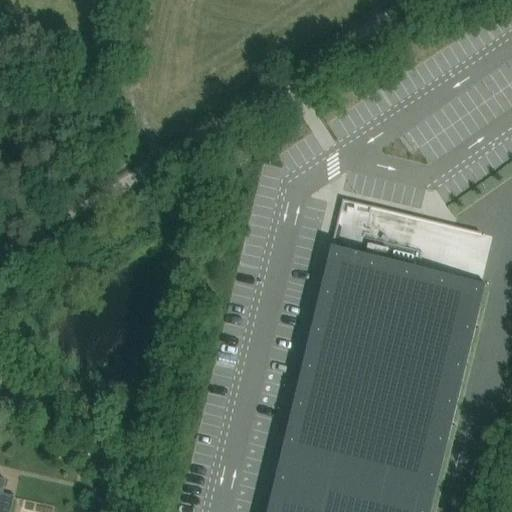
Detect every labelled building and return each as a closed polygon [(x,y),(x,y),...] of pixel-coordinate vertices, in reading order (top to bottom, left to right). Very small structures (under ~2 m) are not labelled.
[(442,132),(443,142),(462,140),(461,130),(442,132)] [(307,134),(279,150),(288,167),(317,150),(307,134)] [(431,511),(486,281),(331,245),(268,511),(431,511)] [(0,367),(0,404),(3,407),(20,381),(0,367)] [(0,494),(14,498),(20,475),(0,469),(0,494)]
